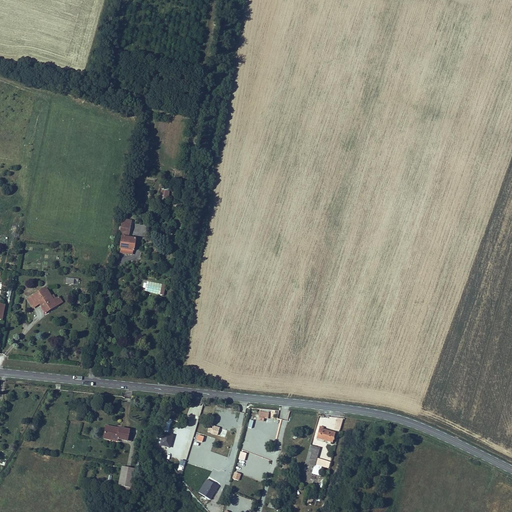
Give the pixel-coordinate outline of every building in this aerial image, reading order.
[(115,232),(116,232),(122,233),(123,224),(116,224),(115,232)] [(122,233),(116,232),(116,237),(113,237),(111,244),(115,244),(114,248),(127,249),(130,234),(122,233)] [(164,294),(166,284),(146,281),(144,292),(164,294)] [(35,300),(40,306),(45,303),(46,305),(52,301),(46,293),(45,294),(39,286),(24,296),(29,303),(35,300)] [(268,418),(269,412),(259,411),(258,421),(264,421),(264,418),(268,418)] [(98,420),(97,428),(102,429),(102,426),(106,426),(105,432),(111,433),(111,430),(122,432),(123,425),(124,420),(113,418),(113,420),(110,420),(109,422),(98,420)] [(213,425),(212,428),(209,427),(207,433),(218,435),(220,427),(213,425)] [(319,427),(316,438),(332,443),(335,433),(323,429),(324,428),(319,427)] [(225,438),(227,430),(221,428),(218,436),(225,438)] [(170,433),(163,432),(160,444),(170,446),(171,442),(168,441),(170,433)] [(314,446),(310,445),(305,462),(309,463),(314,446)] [(320,448),(314,446),(309,463),(315,465),(320,448)] [(219,447),(217,455),(224,457),(226,449),(219,447)] [(204,461),(211,464),(214,457),(206,454),(204,461)] [(117,458),(114,477),(127,478),(130,459),(117,458)] [(314,467),(312,474),(321,476),(323,470),(314,467)] [(239,481),(241,474),(234,471),(232,479),(239,481)] [(210,499),(214,493),(215,490),(216,491),(218,486),(213,483),(210,488),(211,488),(210,489),(206,487),(204,491),(207,494),(205,497),(210,499)]
